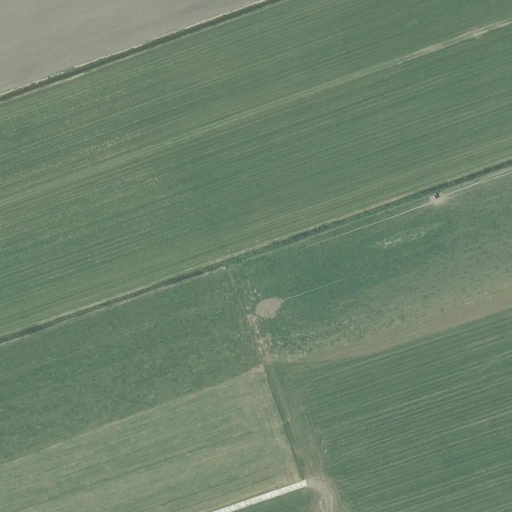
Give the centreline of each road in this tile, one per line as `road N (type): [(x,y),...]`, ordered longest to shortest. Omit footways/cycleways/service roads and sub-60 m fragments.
road 1 (track): [(0,202),(511,22)]
road 2 (track): [(323,511),(305,481),(219,511)]
